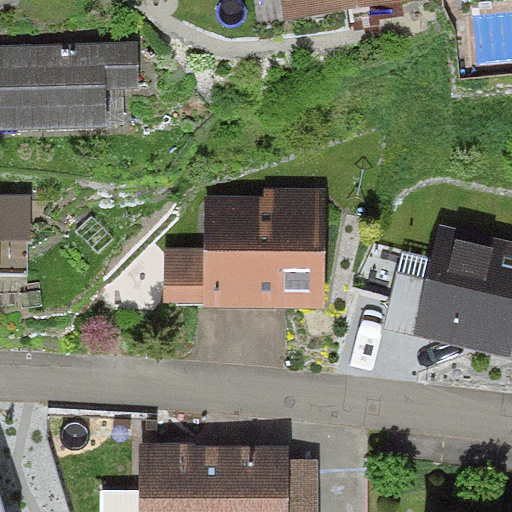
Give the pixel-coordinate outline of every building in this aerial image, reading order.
[(287,0),(289,18),(426,1),(425,0),(287,0)] [(140,47),(0,53),(0,133),(115,128),(113,93),(142,92),(140,47)] [(35,194),(0,195),(0,277),(5,277),(5,254),(36,253),(35,194)] [(327,312),(324,195),(208,199),(210,252),(170,253),(171,317),(327,312)] [(511,362),(511,248),(438,238),(421,350),(511,362)] [(296,446),(142,448),(142,511),(324,511),(323,462),(296,462),(296,446)]
